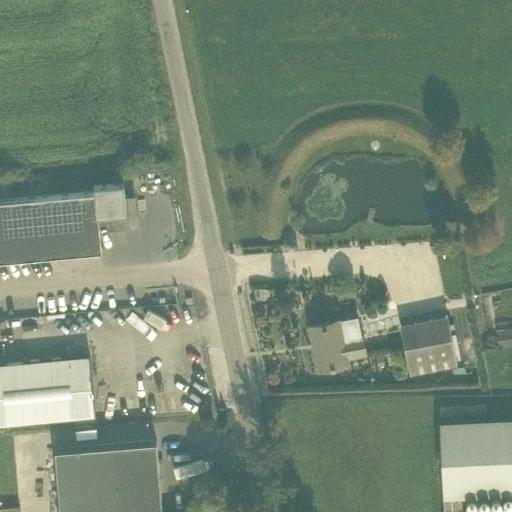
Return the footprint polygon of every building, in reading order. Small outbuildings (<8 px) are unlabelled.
[(75,192),(81,251),(101,250),(98,219),(110,218),(110,223),(114,226),(135,224),(132,198),(125,198),(123,182),(93,185),(94,190),(75,192)] [(75,192),(0,199),(0,259),(81,251),(75,192)] [(283,239),(283,246),(290,251),(297,249),(298,242),(291,236),(283,239)] [(400,323),(411,372),(458,362),(447,313),(400,323)] [(359,314),(342,317),(342,316),(308,323),(317,371),(350,364),(349,358),(368,354),(363,335),(359,314)] [(511,325),(495,328),(497,345),(511,342),(511,325)] [(0,362),(0,422),(96,413),(90,354),(0,362)] [(443,511),(511,511),(511,416),(439,421),(443,511)] [(55,449),(60,511),(162,511),(156,441),(55,449)]
